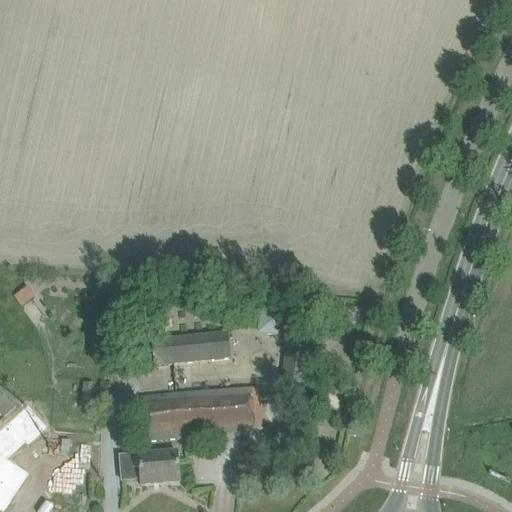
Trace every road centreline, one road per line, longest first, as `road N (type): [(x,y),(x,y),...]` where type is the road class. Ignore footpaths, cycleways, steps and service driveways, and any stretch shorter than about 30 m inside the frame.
road 1 (unclassified): [(384,430),(458,170),(511,69)]
road 2 (secondary): [(431,408),(467,275),(511,161)]
